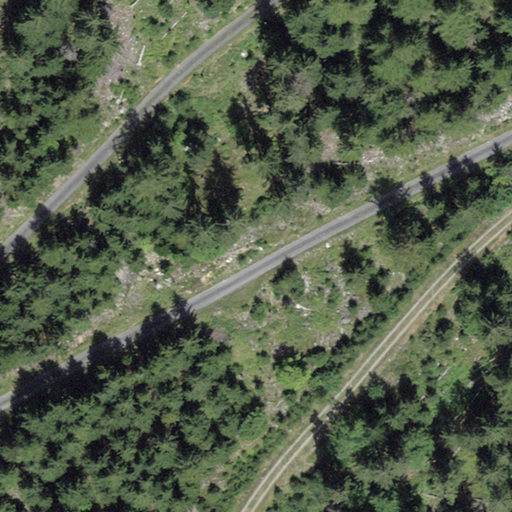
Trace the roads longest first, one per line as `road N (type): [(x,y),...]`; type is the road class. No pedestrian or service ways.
road 1 (unclassified): [(0,408),(334,227),(511,141)]
road 2 (track): [(247,511),(407,322),(511,217)]
road 3 (unclassified): [(282,0),(197,61),(133,137),(0,262)]
